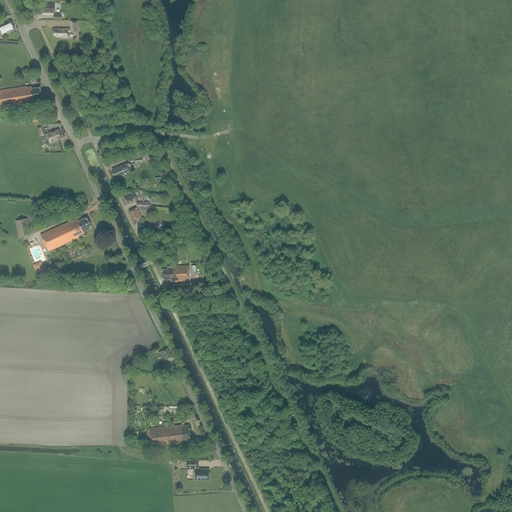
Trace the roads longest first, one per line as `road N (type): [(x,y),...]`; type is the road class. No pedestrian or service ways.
road 1 (residential): [(266,511),(152,261)]
road 2 (tertiary): [(246,511),(133,270)]
road 3 (tertiary): [(133,270),(76,143)]
road 4 (residential): [(152,261),(92,139)]
road 5 (residential): [(92,139),(38,23)]
road 6 (tertiary): [(76,143),(22,30)]
